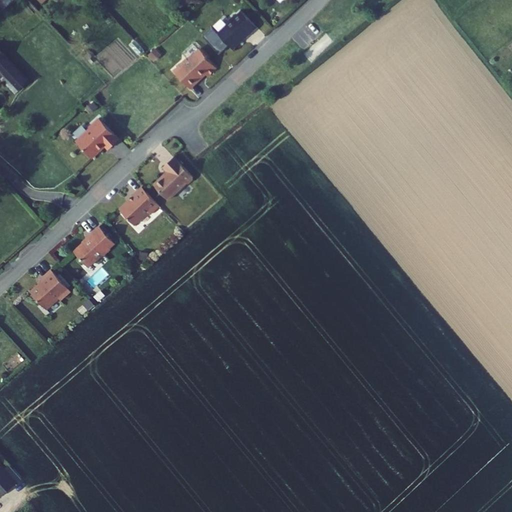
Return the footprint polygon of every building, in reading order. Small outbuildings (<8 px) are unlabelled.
[(238,32),(249,21),(233,5),(229,9),(226,9),(221,14),(221,17),(209,27),(224,43),(233,34),(232,33),(236,30),(238,32)] [(179,53),(167,63),(183,82),(195,71),(194,70),(198,67),(201,70),(210,63),(200,52),(201,51),(194,42),(182,53),(179,53)] [(0,77),(0,78),(15,94),(30,81),(0,48),(0,77)] [(111,134),(90,112),(80,122),(81,123),(68,136),(83,152),(92,144),(91,143),(96,139),(100,144),(111,134)] [(183,171),(164,151),(153,162),(157,166),(144,179),(159,195),(176,178),(179,178),(183,174),(183,171)] [(150,201),(132,182),(124,189),(126,191),(118,198),(117,197),(110,204),(126,220),(139,207),(142,209),(150,201)] [(76,235),(65,246),(79,260),(93,247),(95,249),(102,243),(100,241),(104,236),(90,220),(80,230),(82,232),(77,236),(76,235)] [(62,286),(43,265),(32,275),(34,277),(22,288),(39,305),(51,293),(53,295),(62,286)] [(12,479),(0,464),(0,476),(6,484),(12,479)] [(6,489),(13,499),(27,491),(21,480),(6,489)]
